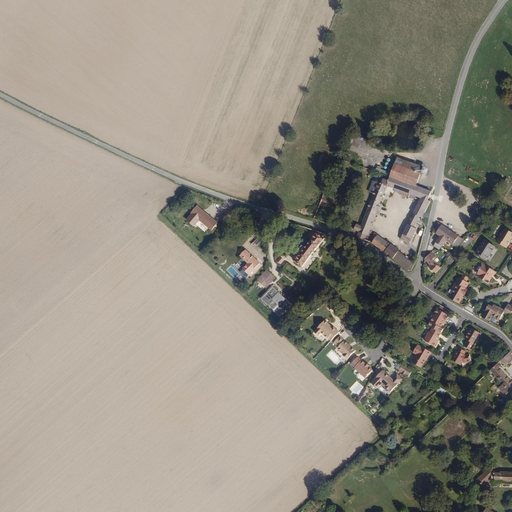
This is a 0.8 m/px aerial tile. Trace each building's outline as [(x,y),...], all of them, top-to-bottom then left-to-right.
[(425,169),(396,159),(389,176),(413,185),(418,172),(423,174),(425,169)] [(389,176),(386,174),(384,179),(379,177),(363,218),(358,229),(354,227),(351,235),(364,240),(384,191),(388,193),(391,187),(398,190),(396,194),(406,197),(408,193),(418,197),(424,200),(428,191),(413,185),(389,176)] [(426,200),(418,197),(411,213),(417,216),(419,217),(426,200)] [(217,223),(198,205),(190,213),(191,214),(186,220),(194,227),(200,220),(211,229),(217,223)] [(224,223),(231,215),(227,211),(219,219),(224,223)] [(412,228),(417,216),(411,213),(405,225),(412,228)] [(455,247),(461,239),(457,236),(437,224),(431,233),(437,236),(433,243),(440,247),(444,240),(452,245),(455,247)] [(412,228),(405,225),(398,239),(408,243),(414,229),(412,228)] [(494,241),(505,248),(509,242),(511,238),(511,236),(511,231),(504,227),(502,231),(501,231),(498,235),(499,236),(497,238),(496,238),(494,241)] [(375,232),(367,242),(371,243),(395,263),(398,258),(397,258),(400,253),(375,232)] [(316,236),(312,233),(309,236),(312,240),(305,247),(302,244),(298,249),(301,252),(293,260),(300,266),(324,241),(317,235),(316,236)] [(493,247),(482,240),(473,253),(485,260),(493,247)] [(245,249),(240,255),(249,263),(243,269),(251,277),(262,265),(245,249)] [(433,273),(439,266),(432,260),(434,257),(429,254),(424,260),(430,265),(428,268),(433,273)] [(492,273),(493,270),(480,262),(478,266),(476,265),(474,269),(476,270),(475,272),(478,273),(479,277),(481,278),(484,277),(487,279),(490,275),(488,274),(490,272),(492,273)] [(276,278),(267,270),(257,280),(266,288),(276,278)] [(288,283),(299,293),(304,287),(293,277),(288,283)] [(447,298),(456,304),(465,290),(464,289),(467,284),(457,277),(453,283),(455,284),(447,298)] [(292,304),(273,286),(261,299),(280,317),(292,304)] [(497,309),(493,306),(491,309),(488,306),(481,318),(487,322),(490,316),(498,321),(503,313),(497,309)] [(437,311),(429,324),(432,326),(440,331),(441,331),(444,327),(441,325),(444,319),(446,320),(449,314),(438,307),(435,310),(437,311)] [(327,336),(329,338),(338,330),(331,324),(330,326),(327,323),(328,322),(323,317),(313,329),(317,332),(319,329),(326,336),(327,336)] [(438,335),(440,331),(432,326),(429,330),(428,329),(423,338),(434,344),(439,336),(438,335)] [(466,339),(462,344),(466,347),(469,349),(479,333),(469,327),(462,337),(466,339)] [(346,341),(337,333),(331,339),(336,344),(335,345),(342,351),(341,352),(345,356),(353,347),(349,343),(348,344),(345,341),(346,341)] [(422,355),(426,348),(415,342),(410,350),(414,353),(409,361),(416,364),(421,356),(422,355)] [(469,363),(472,356),(466,354),(467,351),(457,347),(451,361),(461,365),(463,361),(469,363)] [(504,364),(511,355),(511,352),(510,349),(499,359),(504,364)] [(354,356),(349,361),(352,364),(351,365),(363,375),(369,368),(365,364),(366,363),(362,360),(361,361),(358,358),(357,358),(354,356)] [(498,361),(490,369),(504,382),(499,386),(506,392),(511,386),(511,379),(511,380),(498,366),(501,364),(498,361)] [(412,371),(402,366),(399,372),(408,377),(412,371)] [(393,378),(383,369),(375,379),(377,381),(373,385),(377,388),(381,384),(391,393),(403,379),(397,373),(393,378)] [(436,391),(443,395),(446,391),(439,387),(436,391)] [(477,482),(484,488),(490,480),(492,477),(493,482),(511,481),(511,470),(511,471),(511,468),(508,468),(508,471),(493,470),(492,472),(488,468),(477,482)]
